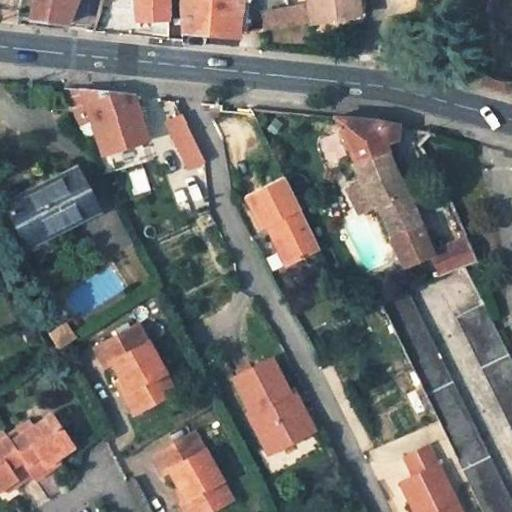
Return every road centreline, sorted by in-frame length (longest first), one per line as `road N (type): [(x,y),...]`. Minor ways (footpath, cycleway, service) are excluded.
road 1 (residential): [(379,511),(218,199),(212,145),(177,67)]
road 2 (unknown): [(419,300),(511,486)]
road 3 (tertiary): [(177,67),(362,85)]
road 4 (tertiary): [(0,48),(177,67)]
road 5 (tertiary): [(362,85),(511,121)]
